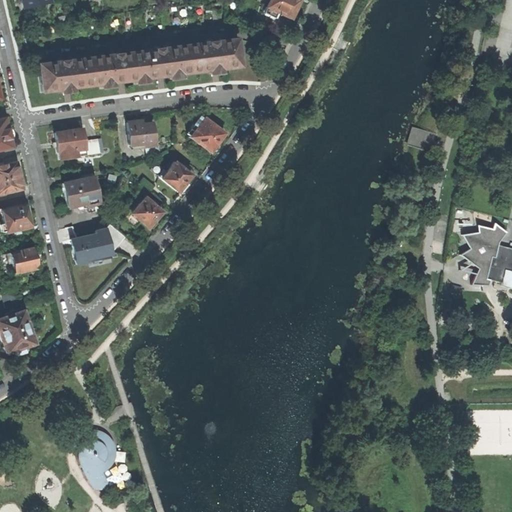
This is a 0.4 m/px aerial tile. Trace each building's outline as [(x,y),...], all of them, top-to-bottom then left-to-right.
[(269,0),(266,7),(277,12),(290,19),(299,0),(269,0)] [(266,7),(262,14),(273,19),(277,12),(266,7)] [(236,39),(37,64),(41,92),(100,84),(100,88),(113,87),(112,83),(134,80),(134,84),(147,82),(146,78),(168,76),(168,79),(181,78),(180,74),(240,66),(236,39)] [(190,136),(189,137),(210,152),(211,151),(214,151),(218,145),(217,142),(223,133),(203,119),(202,119),(199,117),(187,134),(190,136)] [(0,150),(11,148),(9,138),(11,138),(9,129),(7,129),(5,118),(0,119),(0,150)] [(155,145),(152,123),(141,125),(141,121),(126,123),(128,145),(143,143),(143,146),(155,145)] [(84,141),(82,129),(54,133),(57,153),(58,153),(59,159),(76,157),(75,150),(85,149),(84,141)] [(98,139),(91,140),(93,154),(100,153),(98,139)] [(84,141),(85,149),(86,155),(93,154),(91,140),(84,141)] [(159,147),(145,149),(146,155),(160,153),(159,147)] [(160,178),(177,192),(191,175),(174,161),(160,178)] [(22,177),(19,178),(15,163),(0,165),(0,193),(5,192),(21,189),(21,187),(24,186),(22,177)] [(93,177),(61,184),(66,205),(85,201),(86,206),(98,203),(93,177)] [(143,177),(138,183),(150,192),(155,187),(143,177)] [(140,221),(148,228),(152,228),(156,223),(155,220),(161,212),(154,206),(157,203),(152,200),(150,202),(145,197),(135,208),(132,206),(129,210),(132,213),(131,214),(140,221)] [(5,233),(29,227),(26,213),(29,212),(28,205),(25,206),(24,203),(0,209),(0,229),(1,232),(4,231),(5,233)] [(98,203),(86,206),(88,213),(100,210),(98,203)] [(132,213),(129,210),(122,217),(134,228),(140,221),(131,214),(132,213)] [(489,280),(485,279),(489,266),(494,267),(496,258),(494,258),(497,245),(498,242),(505,232),(494,224),(492,230),(477,225),(478,232),(462,235),(470,249),(460,254),(471,263),(475,261),(479,267),(471,284),(488,285),(489,280)] [(109,225),(105,229),(111,253),(125,238),(109,225)] [(73,227),(60,230),(63,241),(70,240),(75,264),(87,262),(86,258),(111,253),(105,229),(95,231),(96,235),(76,239),(73,227)] [(511,248),(497,245),(494,258),(496,258),(494,267),(489,266),(485,279),(489,280),(501,282),(500,286),(511,288),(511,248)] [(32,248),(9,253),(14,273),(37,268),(37,266),(38,264),(37,260),(35,259),(32,248)] [(1,294),(3,301),(17,298),(15,291),(1,294)] [(449,291),(438,292),(439,302),(450,301),(449,291)] [(17,298),(3,301),(4,308),(19,305),(17,298)] [(33,343),(34,341),(33,337),(31,336),(22,310),(0,317),(0,338),(2,346),(2,347),(3,351),(5,352),(5,353),(13,350),(14,352),(16,353),(19,354),(21,353),(23,353),(25,351),(26,349),(26,347),(26,346),(33,343)] [(96,471),(100,470),(104,469),(109,465),(111,461),(112,457),(113,454),(113,449),(112,443),(111,439),(109,436),(105,433),(102,431),(98,430),(94,429),(89,429),(88,442),(85,444),(82,447),(80,448),(79,452),(79,456),(79,460),(84,472),(95,488),(102,488),(107,486),(101,477),(100,478),(96,471)]
